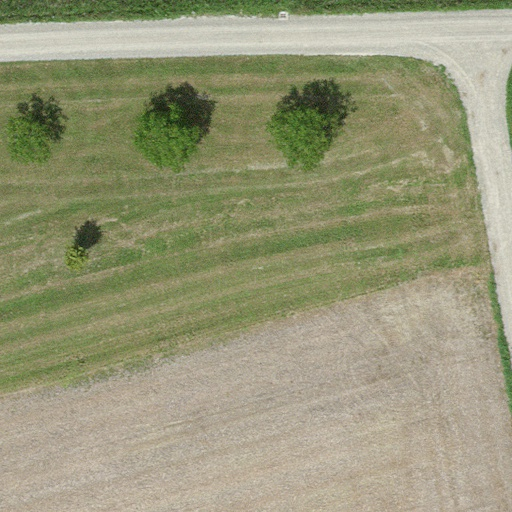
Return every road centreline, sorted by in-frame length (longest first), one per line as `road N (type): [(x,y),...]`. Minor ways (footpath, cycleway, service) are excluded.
road 1 (track): [(0,43),(511,30)]
road 2 (track): [(478,31),(511,253)]
